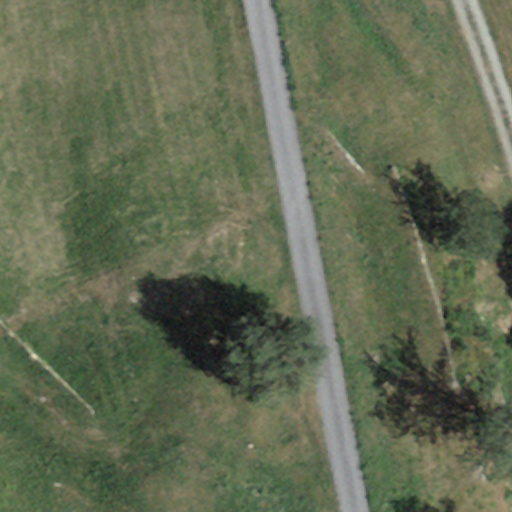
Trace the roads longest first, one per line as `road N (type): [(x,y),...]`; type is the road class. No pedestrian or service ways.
road 1 (unclassified): [(259,0),(354,511)]
road 2 (track): [(462,0),(511,145)]
